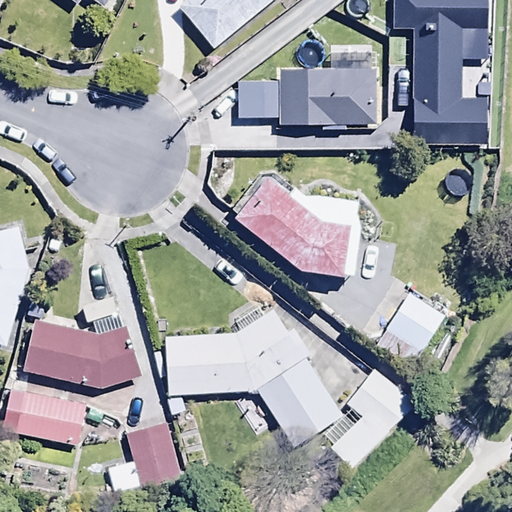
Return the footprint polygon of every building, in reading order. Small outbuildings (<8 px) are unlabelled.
[(58,0),(76,13),(85,2),(108,19),(120,0),(58,0)] [(191,0),(177,12),(212,55),(279,0),(191,0)] [(375,134),(376,76),(278,77),(277,132),(375,134)] [(436,115),(436,156),(491,156),(491,124),(468,124),(468,115),(436,115)] [(354,286),(359,210),(302,207),(290,197),(285,203),(264,186),(259,192),(254,188),(229,219),(237,225),(234,229),(298,280),(342,287),(354,286)] [(18,233),(0,237),(0,351),(6,353),(29,276),(18,233)] [(424,279),(418,295),(449,307),(455,292),(424,279)] [(408,300),(375,352),(412,375),(423,358),(429,361),(451,327),(408,300)] [(165,343),(168,401),(257,398),(294,453),(341,421),(271,319),(264,324),(257,312),(233,328),(239,336),(234,339),(165,343)] [(90,328),(94,341),(33,326),(21,377),(96,395),(140,382),(126,333),(122,334),(118,319),(90,328)] [(349,479),(414,410),(374,376),(345,412),(349,415),(321,444),(333,454),(328,460),(349,479)] [(14,378),(1,438),(74,453),(83,412),(53,406),(57,387),(14,378)] [(181,491),(164,427),(122,439),(130,469),(106,475),(114,501),(137,495),(139,502),(181,491)]
